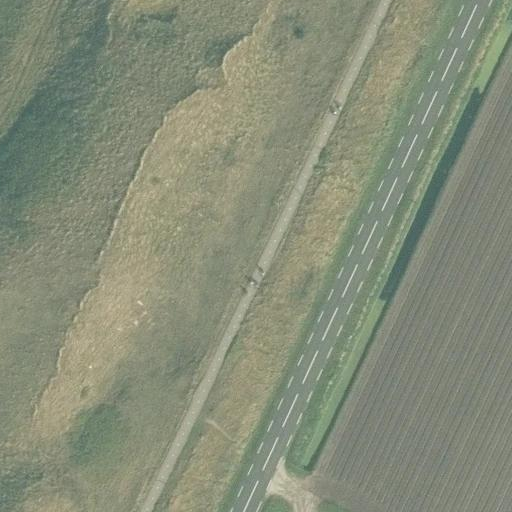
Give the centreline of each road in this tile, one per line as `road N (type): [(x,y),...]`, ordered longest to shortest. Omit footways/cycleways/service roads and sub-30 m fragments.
road 1 (secondary): [(242,511),(478,0)]
road 2 (track): [(58,0),(0,130)]
